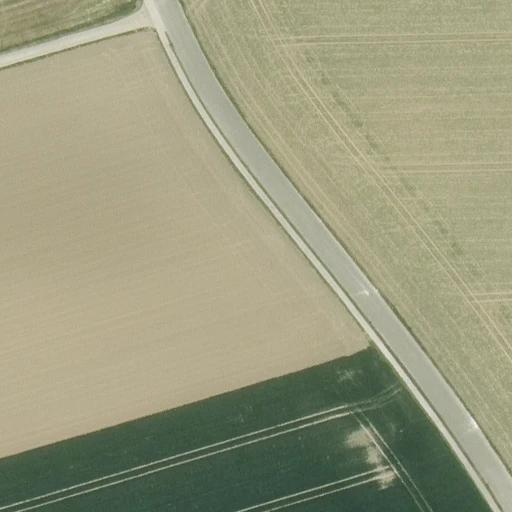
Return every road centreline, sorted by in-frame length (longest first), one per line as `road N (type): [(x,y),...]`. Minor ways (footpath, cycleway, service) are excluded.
road 1 (tertiary): [(511,504),(451,412),(237,139),(164,0)]
road 2 (track): [(0,61),(168,10)]
